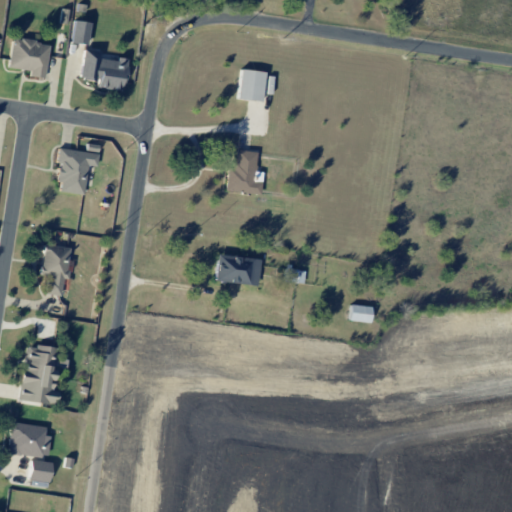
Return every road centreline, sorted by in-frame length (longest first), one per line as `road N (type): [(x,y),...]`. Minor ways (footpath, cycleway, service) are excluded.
road 1 (tertiary): [(86,511),(145,131),(163,56),(178,32),(218,17),(511,63)]
road 2 (residential): [(0,287),(25,111)]
road 3 (residential): [(145,131),(0,106)]
